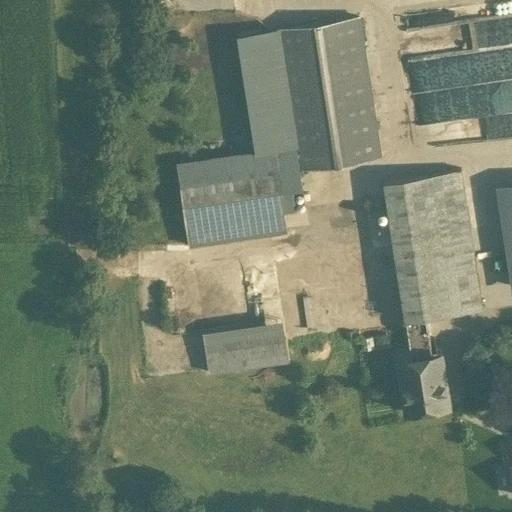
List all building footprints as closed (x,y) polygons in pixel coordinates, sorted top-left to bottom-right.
[(359,16),(279,28),(296,144),(299,166),(381,154),(359,16)] [(277,147),(296,144),(279,28),(239,35),(256,150),(277,147)] [(299,166),(296,144),(277,147),(280,170),(286,210),(299,208),(295,188),(303,187),(299,166)] [(181,185),(280,170),(277,147),(256,150),(177,162),(181,185)] [(406,318),(427,315),(483,306),(462,168),(385,179),(395,244),(406,313),(406,318)] [(186,224),(286,210),(280,170),(181,185),(186,224)] [(511,181),(497,184),(511,280),(511,181)] [(289,228),(286,210),(186,224),(189,243),(289,228)] [(406,313),(395,244),(275,262),(286,332),(406,313)] [(412,359),(433,356),(427,315),(406,318),(412,359)] [(207,347),(210,370),(290,359),(289,352),(287,336),(207,347)] [(412,359),(400,361),(407,410),(450,404),(443,355),(433,356),(412,359)]
